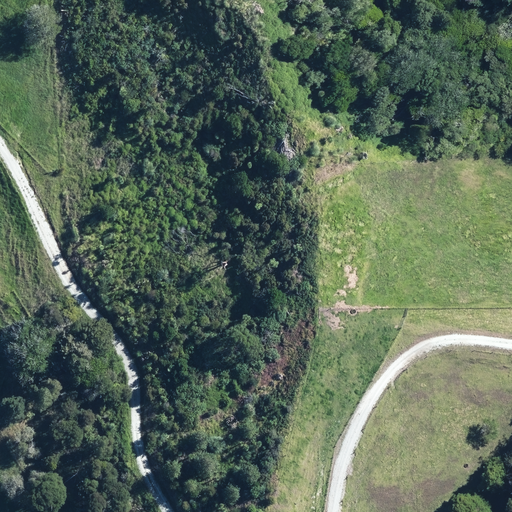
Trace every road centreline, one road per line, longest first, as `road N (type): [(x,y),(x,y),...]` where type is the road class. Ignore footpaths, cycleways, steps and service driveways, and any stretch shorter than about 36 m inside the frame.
road 1 (unclassified): [(169,511),(139,445),(131,371),(120,346),(78,298),(0,142)]
road 2 (unclassified): [(511,345),(434,343),(389,374),(353,436),(334,511)]
